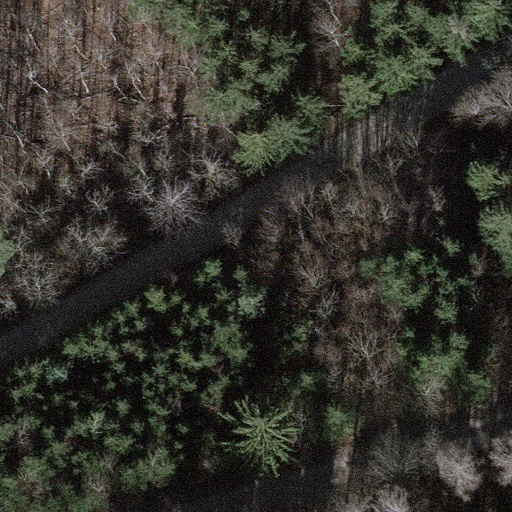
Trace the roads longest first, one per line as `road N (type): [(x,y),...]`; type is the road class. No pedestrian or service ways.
road 1 (track): [(511,36),(0,340)]
road 2 (track): [(511,423),(200,511)]
